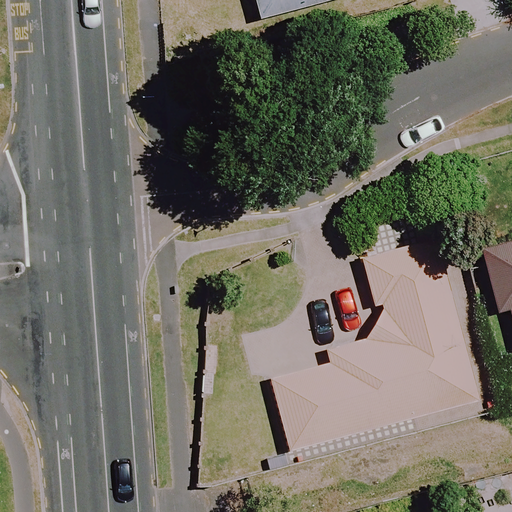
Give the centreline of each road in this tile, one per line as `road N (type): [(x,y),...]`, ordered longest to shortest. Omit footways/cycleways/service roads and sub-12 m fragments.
road 1 (residential): [(85,201),(301,171),(331,159),(415,96),(511,57)]
road 2 (secondary): [(85,201),(106,511)]
road 3 (secondary): [(71,0),(85,201)]
